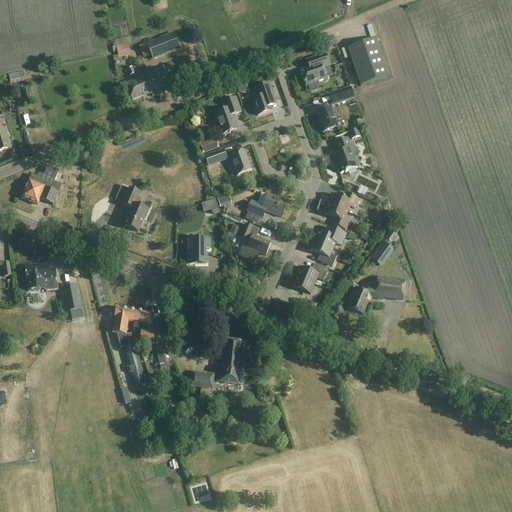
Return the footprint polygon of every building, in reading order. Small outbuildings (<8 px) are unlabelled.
[(157,0),(160,9),(170,6),(168,0),(157,0)] [(154,40),(138,46),(143,59),(150,56),(152,61),(180,50),(173,33),(159,38),(160,39),(155,41),(154,40)] [(318,52),(336,46),(333,37),(315,44),(318,52)] [(360,86),(389,76),(376,39),(348,49),(360,86)] [(131,55),(129,44),(117,47),(119,58),(131,55)] [(326,78),(323,69),(329,67),(327,62),(325,55),(312,59),(314,67),(301,71),(306,85),(326,78)] [(152,97),(171,89),(163,67),(141,75),(142,77),(136,79),(136,80),(126,84),(132,101),(150,94),(152,97)] [(10,84),(24,82),(22,72),(8,75),(10,84)] [(267,100),(274,98),(269,84),(254,89),(258,98),(252,101),(258,117),(272,112),(267,100)] [(350,88),(328,95),(332,107),(354,99),(350,88)] [(317,106),(328,102),(326,96),(315,100),(317,106)] [(232,116),(240,113),(235,98),(222,103),(225,110),(215,114),(217,121),(216,121),(218,128),(220,128),(223,135),(237,130),(232,116)] [(316,113),(323,132),(337,127),(330,108),(316,113)] [(362,119),(353,122),(356,130),(365,127),(362,119)] [(0,151),(12,148),(4,120),(0,121),(0,151)] [(340,174),(357,168),(350,149),(351,149),(347,139),(334,143),(339,156),(332,159),(335,167),(337,166),(340,174)] [(208,154),(222,149),(219,141),(205,145),(208,154)] [(366,158),(369,152),(363,149),(360,156),(366,158)] [(227,159),(223,150),(204,157),(208,166),(227,159)] [(251,171),(244,152),(230,157),(237,176),(251,171)] [(53,206),(61,186),(53,183),(58,172),(47,168),(44,176),(39,175),(37,178),(31,175),(29,181),(21,199),(37,206),(40,200),(53,206)] [(363,185),(360,191),(367,195),(370,189),(363,185)] [(126,219),(127,219),(124,227),(139,233),(145,218),(146,219),(150,211),(135,205),(140,193),(129,189),(122,186),(119,193),(126,196),(122,205),(130,208),(126,219)] [(327,204),(348,213),(350,207),(354,209),(359,199),(347,194),(344,200),(331,194),(327,204)] [(282,218),(288,203),(267,195),(262,207),(251,202),(247,212),(262,219),(265,212),(282,218)] [(221,201),(224,210),(235,206),(232,197),(221,201)] [(219,213),(215,200),(210,202),(212,210),(214,215),(219,213)] [(348,213),(327,204),(323,214),(336,219),(333,225),(345,230),(350,220),(345,218),(348,213)] [(266,256),(271,244),(256,238),(259,230),(245,225),(239,238),(250,242),(246,250),(242,248),(238,256),(254,263),(258,253),(266,256)] [(313,241),(333,250),(335,244),(341,247),(346,235),(333,230),(330,237),(318,232),(313,241)] [(191,241),(191,254),(189,254),(189,265),(206,265),(206,250),(209,250),(209,240),(191,241)] [(333,250),(313,241),(309,251),(322,256),(319,263),(332,268),(336,257),(331,255),(333,250)] [(382,242),(369,259),(381,268),(393,250),(382,242)] [(25,267),(26,281),(27,291),(44,290),(46,291),(58,291),(57,282),(55,282),(55,269),(49,270),(48,266),(34,267),(34,266),(25,267)] [(310,295),(319,275),(300,267),(292,288),(310,295)] [(369,287),(371,297),(384,298),(384,299),(403,301),(405,281),(377,278),(376,288),(369,287)] [(69,313),(70,313),(72,321),(85,318),(79,286),(65,288),(69,313)] [(371,297),(369,287),(366,293),(355,289),(350,300),(351,301),(348,310),(363,315),(371,297)] [(317,304),(305,299),(302,307),(313,312),(317,304)] [(134,323),(136,311),(116,308),(114,320),(115,320),(113,334),(126,336),(128,322),(134,323)] [(134,323),(133,328),(140,329),(141,333),(140,342),(152,344),(154,333),(152,333),(153,322),(149,322),(150,314),(136,311),(134,323)] [(241,385),(245,354),(242,354),(243,343),(224,341),(223,349),(221,365),(218,365),(216,382),(241,385)] [(172,362),(168,344),(155,348),(161,369),(172,366),(171,362),(172,362)] [(146,383),(136,345),(124,348),(134,387),(146,383)] [(259,357),(249,357),(249,365),(258,365),(259,357)] [(212,389),(214,375),(192,373),(191,387),(212,389)] [(130,403),(126,390),(121,391),(125,404),(130,403)]
